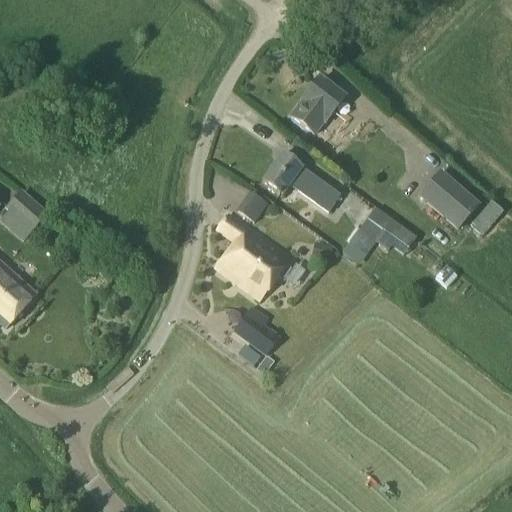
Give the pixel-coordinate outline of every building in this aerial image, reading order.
[(344,100),(319,81),(303,100),(305,101),(291,119),(314,136),(324,124),(325,125),(344,100)] [(282,155),(262,184),(282,198),(290,187),(299,194),(299,193),(328,214),(340,197),(302,170),(282,155)] [(477,209),(439,175),(419,198),(457,231),(477,209)] [(4,212),(7,214),(32,236),(48,216),(21,193),(4,212)] [(253,197),(240,216),(254,225),(267,206),(253,197)] [(491,203),(469,227),(480,238),(503,214),(491,203)] [(369,210),(342,256),(360,267),(374,242),(403,259),(416,237),(369,210)] [(217,270),(259,300),(276,277),(279,279),(283,279),(289,272),(288,268),(285,265),(288,261),(230,218),(220,231),(237,243),(217,270)] [(35,297),(0,265),(0,325),(6,330),(35,297)] [(249,308),(231,334),(265,358),(279,338),(262,326),(267,320),(249,308)]
